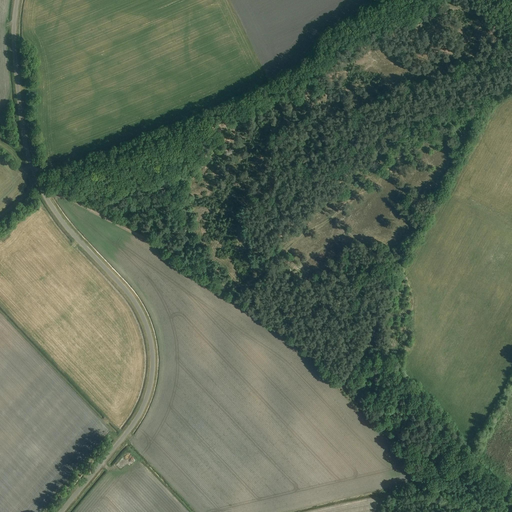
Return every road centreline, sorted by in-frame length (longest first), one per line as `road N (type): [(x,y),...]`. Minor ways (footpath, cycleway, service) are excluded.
road 1 (unclassified): [(60,511),(139,414),(151,350),(141,312),(36,179),(17,88),(16,0)]
road 2 (track): [(459,466),(392,439),(314,359),(239,306),(215,278),(40,189)]
road 3 (track): [(232,294),(377,185),(438,126),(511,89)]
road 4 (track): [(341,389),(494,96)]
